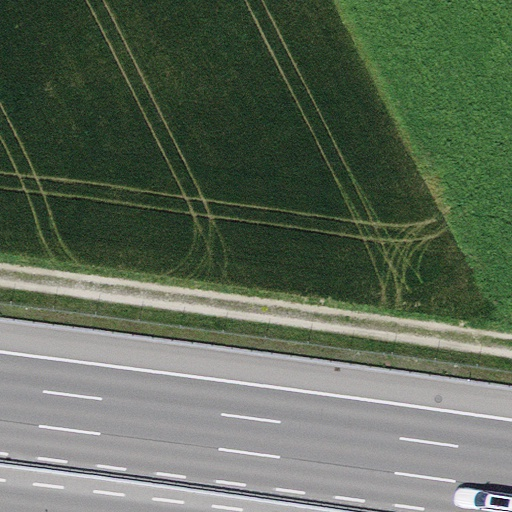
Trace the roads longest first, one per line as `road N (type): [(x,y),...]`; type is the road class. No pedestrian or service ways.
road 1 (track): [(0,273),(511,345)]
road 2 (motorway): [(511,471),(0,403)]
